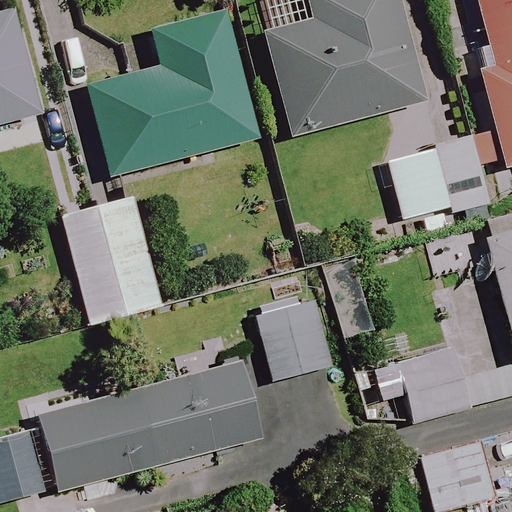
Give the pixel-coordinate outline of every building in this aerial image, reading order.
[(418,107),(390,0),(303,0),(309,23),(256,37),(283,142),(418,107)] [(477,79),(489,136),(470,140),(477,172),(496,168),(497,174),(511,170),(511,0),(469,0),(481,53),(471,55),(477,79)] [(6,13),(0,14),(0,127),(33,119),(6,13)] [(217,72),(204,18),(144,33),(154,73),(82,92),(105,182),(249,145),(229,69),(217,72)] [(474,181),(465,146),(381,167),(395,226),(449,212),(443,188),(474,181)] [(124,204),(76,216),(81,236),(62,241),(85,329),(153,311),(124,204)] [(465,418),(511,404),(511,235),(480,244),(511,366),(455,382),(447,350),(367,372),(376,403),(399,397),(409,433),(465,418)] [(325,372),(308,305),(251,318),(268,386),(325,372)] [(255,443),(234,367),(34,422),(55,498),(255,443)] [(0,507),(39,498),(22,432),(0,437),(0,507)] [(455,511),(487,504),(471,441),(412,456),(425,511),(455,511)]
